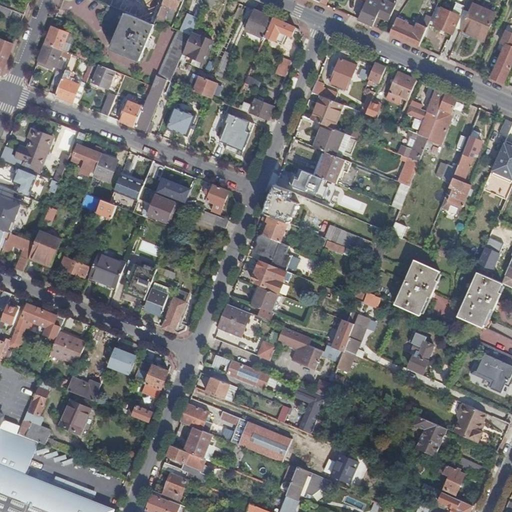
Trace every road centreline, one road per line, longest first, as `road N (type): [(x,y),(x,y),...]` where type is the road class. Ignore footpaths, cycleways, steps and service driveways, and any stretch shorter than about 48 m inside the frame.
road 1 (residential): [(11,92),(261,189)]
road 2 (residential): [(192,352),(0,278)]
road 3 (tertiary): [(327,23),(511,104)]
road 4 (residential): [(261,189),(327,23)]
road 5 (residential): [(192,352),(261,189)]
road 6 (residential): [(129,511),(192,352)]
road 7 (unknown): [(511,415),(366,350)]
